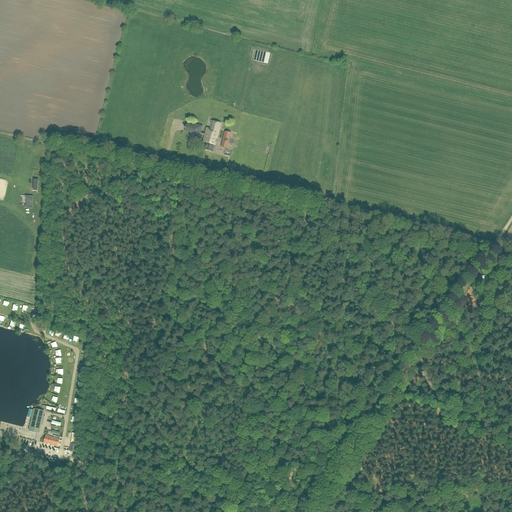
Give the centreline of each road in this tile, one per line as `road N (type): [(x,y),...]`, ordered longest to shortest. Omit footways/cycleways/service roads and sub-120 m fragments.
road 1 (track): [(181,173),(486,250)]
road 2 (track): [(311,511),(484,251)]
road 3 (track): [(278,511),(87,463)]
road 4 (track): [(0,132),(181,173)]
